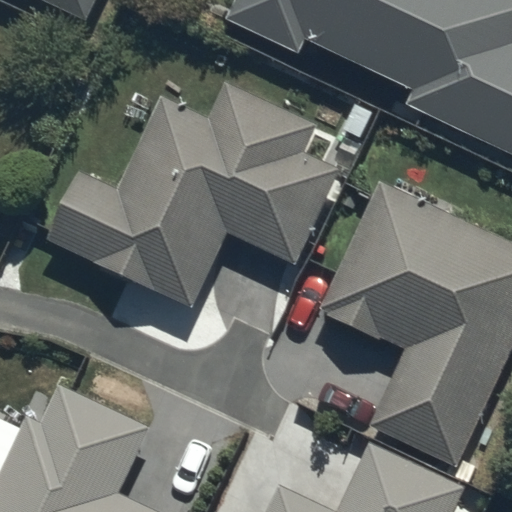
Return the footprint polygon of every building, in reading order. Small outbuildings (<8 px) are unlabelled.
[(38,0),(87,22),(97,0),(38,0)] [(408,100),(511,146),(511,0),(233,0),(225,19),(303,53),(309,41),(413,88),(408,100)] [(83,168),(51,236),(191,304),(234,235),(298,265),(344,165),(307,148),(318,123),(227,81),(209,118),(165,97),(123,186),(83,168)] [(372,426),(461,463),(511,350),(511,241),(376,181),(319,306),(409,346),(372,426)] [(0,511),(154,511),(116,490),(151,428),(57,375),(0,475),(0,511)] [(449,511),(463,485),(377,442),(343,508),(283,478),(266,511),(449,511)]
